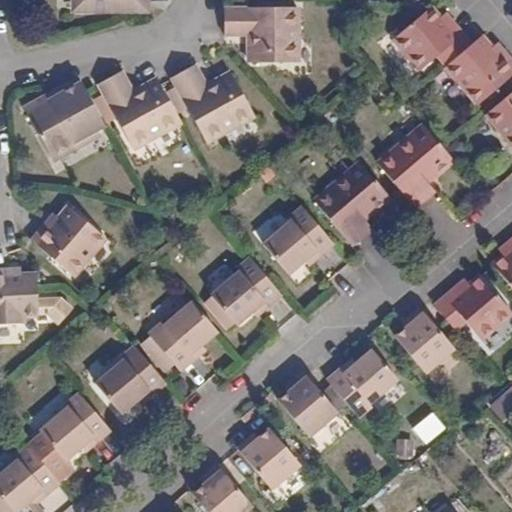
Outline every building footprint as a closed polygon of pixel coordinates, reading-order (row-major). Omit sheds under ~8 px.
[(77,0),(77,9),(90,10),(91,20),(138,20),(148,21),(148,0),(77,0)] [(90,10),(77,9),(77,20),(91,20),(90,10)] [(429,16),(427,18),(440,35),(449,28),(444,23),(439,26),(429,16)] [(416,78),(434,63),(460,41),(449,28),(440,35),(427,18),(420,24),(419,23),(390,48),(416,78)] [(238,45),(262,46),(269,46),(269,54),(262,54),(262,73),(309,74),(309,19),(238,19),(238,45)] [(444,73),(469,52),(460,41),(434,63),(444,73)] [(444,73),(440,76),(473,113),(511,79),(511,71),(500,57),(494,62),(488,56),(490,54),(481,43),(469,52),(444,73)] [(494,62),(500,57),(495,51),(490,54),(488,56),(494,62)] [(198,78),(174,90),(209,153),(255,128),(234,88),(210,101),(198,78)] [(124,85),(100,98),(135,160),(181,133),(161,97),(159,93),(143,102),(144,104),(138,108),(124,85)] [(54,116),(49,109),(26,122),(52,169),(75,156),(78,160),(103,146),(101,142),(107,139),(87,104),(83,96),(60,109),(61,112),(54,116)] [(511,98),(482,124),(511,160),(511,98)] [(57,104),(49,109),(54,116),(61,112),(60,109),(57,104)] [(414,217),(434,200),(424,189),(451,167),(444,158),(421,132),(375,170),(414,217)] [(75,156),(52,169),(55,174),(78,160),(75,156)] [(390,200),(359,165),(314,204),(351,250),(370,234),(362,224),(390,200)] [(335,250),(305,215),(264,251),(289,279),(306,264),(317,255),(322,261),(335,250)] [(54,236),(49,232),(34,250),(75,285),(106,249),(70,218),(59,230),(54,236)] [(54,236),(59,230),(55,226),(49,232),(54,236)] [(511,249),(508,252),(511,256),(511,259),(507,264),(496,273),(511,291),(511,249)] [(502,258),(507,264),(511,259),(511,256),(508,252),(502,258)] [(317,255),(306,264),(311,271),(322,261),(317,255)] [(283,301),(254,266),(213,301),(215,303),(207,309),(224,328),(231,322),(237,328),(239,330),(253,318),(267,306),(272,311),(283,301)] [(13,289),(13,281),(0,281),(0,336),(23,336),(24,328),(38,328),(38,299),(38,288),(23,289),(13,289)] [(448,304),(468,328),(482,346),(511,321),(511,316),(485,283),(472,293),(466,298),(461,293),(448,304)] [(468,287),(461,293),(466,298),(472,293),(468,287)] [(458,336),(468,328),(448,304),(437,313),(458,336)] [(267,306),(253,318),(258,323),(272,311),(267,306)] [(220,336),(196,307),(148,348),(168,373),(176,366),(184,376),(197,366),(192,359),(203,349),(220,336)] [(416,328),(409,334),(398,344),(429,380),(458,356),(423,312),(411,322),(416,328)] [(231,322),(224,328),(229,334),(237,328),(231,322)] [(404,329),(409,334),(416,328),(411,322),(404,329)] [(192,359),(197,366),(208,356),(203,349),(192,359)] [(168,390),(138,356),(98,390),(122,418),(139,404),(150,395),(155,400),(168,390)] [(343,382),(338,376),(326,385),(356,421),(395,388),(372,359),(355,372),(343,382)] [(350,367),(338,376),(343,382),(355,372),(350,367)] [(511,387),(490,407),(505,423),(511,416),(511,387)] [(315,389),(304,398),(308,404),(301,410),(291,419),(322,455),(350,432),(315,389)] [(150,395),(139,404),(144,410),(155,400),(150,395)] [(308,404),(304,398),(297,403),(301,410),(308,404)] [(113,436),(84,402),(43,436),(33,445),(64,481),(73,473),(66,465),(83,451),(95,441),(100,447),(113,436)] [(427,445),(448,429),(435,411),(414,427),(427,445)] [(251,447),(240,456),(275,498),(304,475),(273,438),(262,447),(256,452),(251,447)] [(414,458),(413,440),(396,441),(397,459),(414,458)] [(95,441),(83,451),(88,456),(100,447),(95,441)] [(256,452),(262,447),(257,441),(251,447),(256,452)] [(64,481),(33,445),(29,448),(34,454),(60,484),(64,481)] [(60,484),(34,454),(0,482),(0,496),(7,505),(1,510),(2,511),(40,511),(38,509),(34,505),(46,495),(50,499),(63,488),(60,484)] [(214,488),(208,494),(198,503),(206,511),(254,511),(222,472),(210,482),(214,488)] [(203,488),(208,494),(214,488),(210,482),(203,488)] [(50,499),(46,495),(34,505),(38,509),(50,499)]
